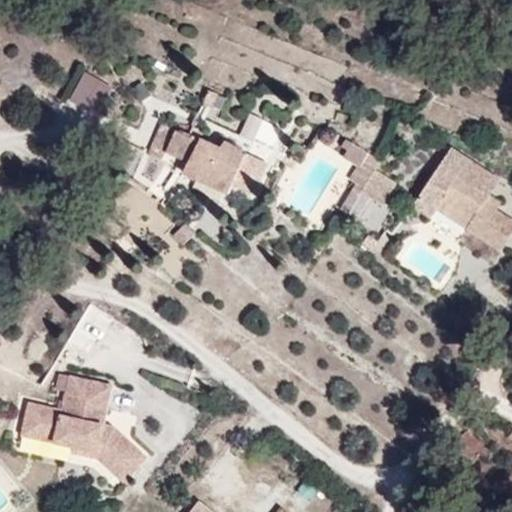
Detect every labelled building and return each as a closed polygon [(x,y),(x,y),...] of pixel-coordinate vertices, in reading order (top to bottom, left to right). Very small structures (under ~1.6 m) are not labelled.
[(77,83),(92,53),(64,38),(49,68),(77,83)] [(90,111),(104,79),(84,71),(70,103),(90,111)] [(144,120),(158,98),(147,88),(126,117),(140,126),(144,120)] [(168,141),(193,99),(187,96),(180,108),(159,95),(158,98),(144,120),(165,133),(162,137),(168,141)] [(245,129),(193,99),(168,141),(189,153),(194,144),(225,161),(245,129)] [(334,129),(342,118),(327,109),(321,120),(334,129)] [(397,171),(483,226),(502,196),(480,182),(485,175),(470,165),(481,148),(432,117),(397,171)] [(343,144),(354,126),(342,118),(334,129),(329,136),(343,144)] [(355,142),(362,131),(354,126),(343,144),(351,149),(355,142)] [(234,167),(254,134),(245,129),(225,161),(234,167)] [(362,178),(376,155),(355,142),(351,149),(341,165),(362,178)] [(338,212),(379,230),(390,204),(349,187),(338,212)] [(171,213),(182,200),(173,192),(161,205),(171,213)] [(91,395),(80,391),(88,352),(48,343),(40,377),(7,370),(0,400),(68,416),(101,447),(123,424),(91,395)] [(469,420),(453,408),(450,413),(465,425),(469,420)] [(511,419),(496,408),(493,413),(511,427),(511,419)] [(458,442),(469,427),(465,425),(450,413),(427,443),(434,448),(438,451),(449,435),(458,442)] [(511,436),(497,457),(504,462),(511,467),(511,470),(507,478),(511,480),(511,436)] [(422,465),(434,448),(427,443),(425,446),(424,445),(414,459),(422,465)] [(245,511),(236,505),(232,511),(199,488),(206,478),(180,460),(158,492),(180,507),(175,511),(245,511)] [(460,481),(452,475),(433,460),(416,482),(433,494),(444,502),(460,481)] [(463,477),(455,471),(452,475),(460,481),(463,477)] [(292,499),(307,506),(316,488),(301,481),(292,499)] [(419,511),(425,511),(433,501),(415,489),(404,482),(400,498),(405,504),(407,503),(419,511)]
